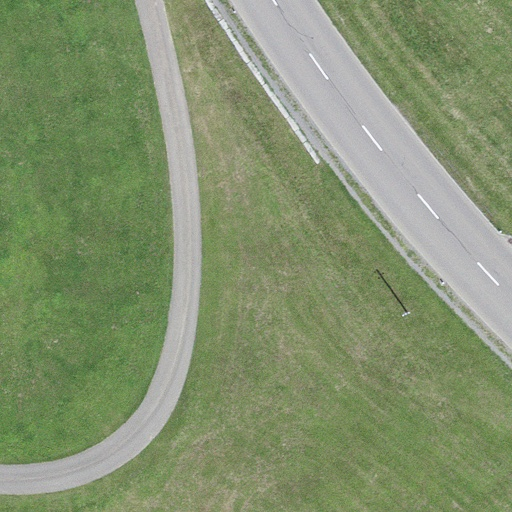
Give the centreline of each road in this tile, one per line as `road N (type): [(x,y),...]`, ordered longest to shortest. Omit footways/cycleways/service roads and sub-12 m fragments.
road 1 (track): [(0,478),(102,463),(155,425),(181,358),(181,154),(147,0)]
road 2 (primary): [(274,0),(387,168),(511,305)]
